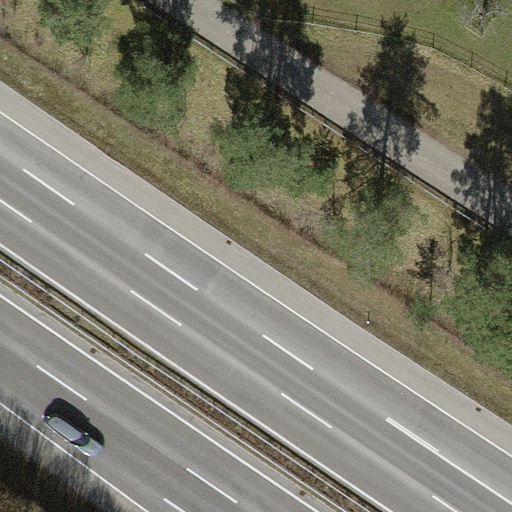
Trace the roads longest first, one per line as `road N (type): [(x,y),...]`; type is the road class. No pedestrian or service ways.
road 1 (motorway): [(457,511),(0,195)]
road 2 (unclassified): [(511,202),(192,0)]
road 3 (motorway): [(0,336),(258,511)]
